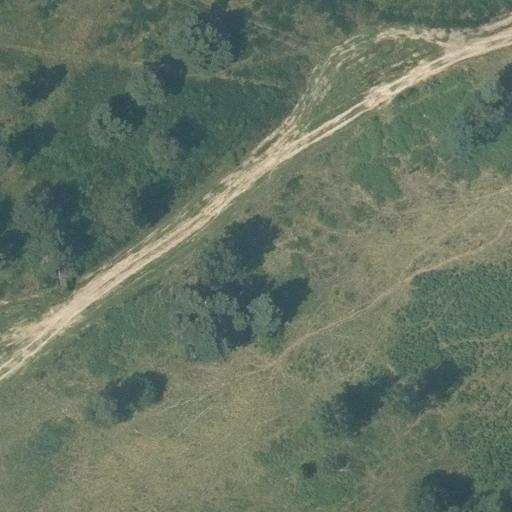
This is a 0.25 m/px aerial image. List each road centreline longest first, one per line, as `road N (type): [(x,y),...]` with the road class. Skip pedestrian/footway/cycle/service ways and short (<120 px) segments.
road 1 (track): [(0,367),(315,129),(511,23)]
road 2 (track): [(277,156),(326,59),(357,40),(402,32),(477,41),(511,35)]
